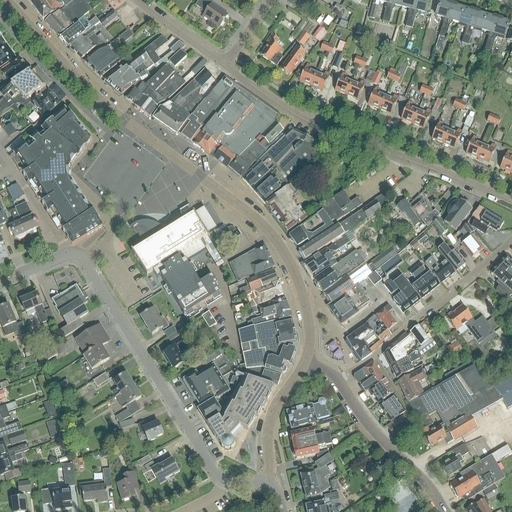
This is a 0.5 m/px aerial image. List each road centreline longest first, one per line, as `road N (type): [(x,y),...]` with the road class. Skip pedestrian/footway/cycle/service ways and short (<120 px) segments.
road 1 (tertiary): [(305,358),(309,330),(297,280),(265,228),(111,111),(5,0)]
road 2 (residential): [(511,201),(315,126),(224,65)]
road 3 (residential): [(224,480),(75,254)]
road 4 (residential): [(374,354),(511,238)]
road 5 (residential): [(444,511),(338,380)]
road 6 (tertiary): [(265,482),(270,416),(305,358)]
